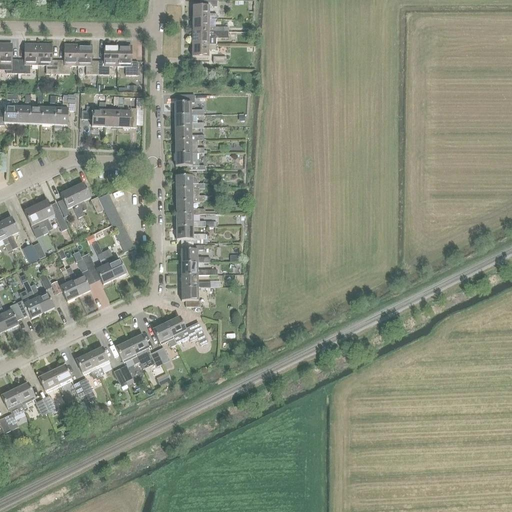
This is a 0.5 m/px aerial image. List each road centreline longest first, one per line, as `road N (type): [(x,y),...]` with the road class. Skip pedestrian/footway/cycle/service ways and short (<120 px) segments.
road 1 (residential): [(0,372),(158,296),(154,162)]
road 2 (residential): [(0,197),(75,161),(154,162)]
road 3 (residential): [(0,31),(155,33)]
road 4 (residential): [(154,162),(155,33)]
